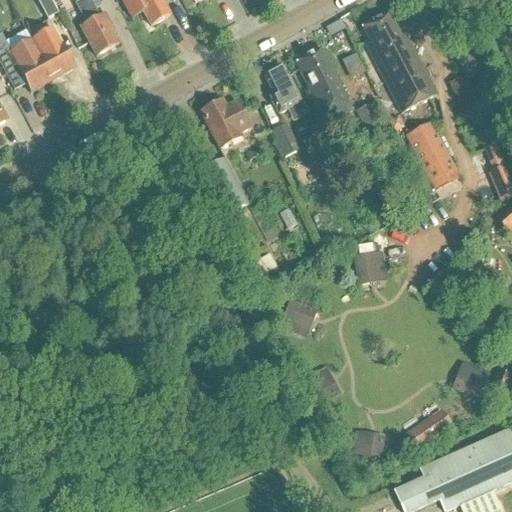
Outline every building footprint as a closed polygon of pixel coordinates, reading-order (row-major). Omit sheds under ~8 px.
[(99,21),(94,12),(116,2),(114,0),(86,0),(87,1),(75,8),(86,28),(80,32),(96,60),(118,48),(111,35),(113,34),(105,18),(99,21)] [(158,0),(117,0),(121,6),(129,1),(139,18),(140,17),(148,31),(169,20),(158,0)] [(58,19),(49,1),(39,7),(48,24),(58,19)] [(401,45),(388,18),(359,33),(401,117),(436,99),(407,42),(401,45)] [(53,33),(31,45),(52,84),(75,72),(53,33)] [(11,56),(8,50),(0,54),(0,70),(6,81),(18,74),(30,96),(52,84),(31,45),(11,56)] [(350,108),(322,53),(295,67),(323,122),(350,108)] [(355,57),(340,65),(352,86),(366,79),(355,57)] [(301,106),(284,73),(264,83),(272,98),(269,99),(279,118),(301,106)] [(480,117),(468,91),(464,82),(448,89),(464,124),(480,117)] [(37,95),(27,100),(36,119),(46,115),(37,95)] [(222,105),(199,116),(219,153),(240,142),(239,139),(251,132),(236,105),(225,110),(222,105)] [(356,117),(367,139),(381,131),(370,110),(356,117)] [(434,195),(459,182),(431,129),(406,142),(432,191),(419,197),(426,211),(439,204),(434,195)] [(272,138),(285,162),(299,155),(286,130),(272,138)] [(503,171),(494,147),(482,152),(491,175),(487,177),(499,206),(511,201),(511,185),(506,169),(503,171)] [(248,209),(225,161),(202,173),(225,220),(227,219),(232,229),(246,222),(241,212),(248,209)] [(418,190),(428,184),(421,171),(411,176),(418,190)] [(511,207),(494,223),(508,239),(511,235),(511,207)] [(389,285),(384,256),(353,260),(357,290),(389,285)] [(279,278),(269,260),(254,267),(240,274),(252,296),(260,292),(259,289),(279,278)] [(316,313),(289,303),(277,333),(304,344),(316,313)] [(489,374),(461,364),(451,394),(479,404),(489,374)] [(299,383),(314,412),(339,399),(325,371),(299,383)] [(488,398),(507,405),(511,390),(511,381),(495,376),(488,398)] [(405,437),(418,457),(453,434),(440,414),(405,437)] [(511,435),(511,433),(488,444),(419,475),(423,483),(395,496),(402,511),(429,511),(439,508),(440,511),(460,511),(511,488),(511,435)] [(348,465),(379,470),(384,441),(353,436),(348,465)]
